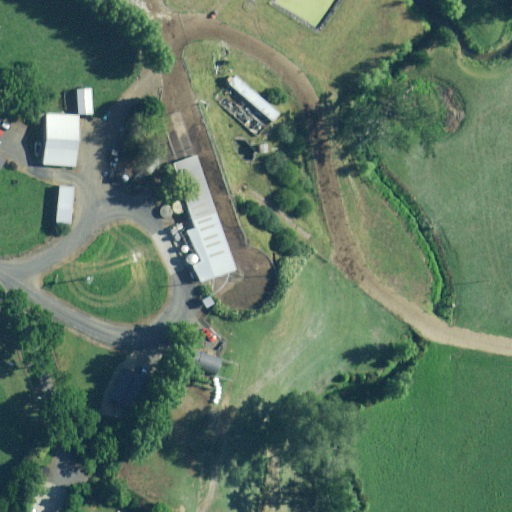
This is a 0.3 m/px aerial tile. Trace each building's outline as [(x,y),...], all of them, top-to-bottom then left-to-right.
[(230,76),(226,81),(228,83),(214,100),(258,137),(278,113),(234,76),(232,78),(230,76)] [(91,89),(75,89),(76,115),(92,115),(91,89)] [(79,116),(44,114),(42,165),(77,167),(79,116)] [(233,270),(194,156),(171,164),(193,228),(186,231),(198,264),(192,266),(197,283),(233,270)] [(166,172),(158,166),(151,176),(159,182),(166,172)] [(73,187),(59,186),(56,223),(70,224),(73,187)] [(191,349),(185,363),(213,376),(219,361),(191,349)] [(144,376),(122,368),(110,399),(131,407),(144,376)]
